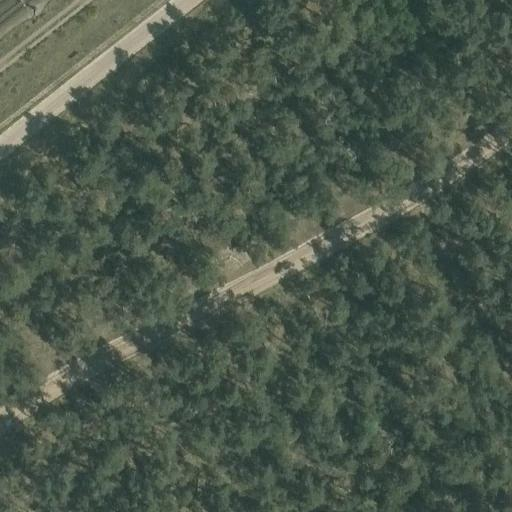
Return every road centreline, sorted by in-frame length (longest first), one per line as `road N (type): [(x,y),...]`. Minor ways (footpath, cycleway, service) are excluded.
road 1 (track): [(511,128),(305,256),(102,356),(0,421)]
road 2 (track): [(0,149),(189,0)]
